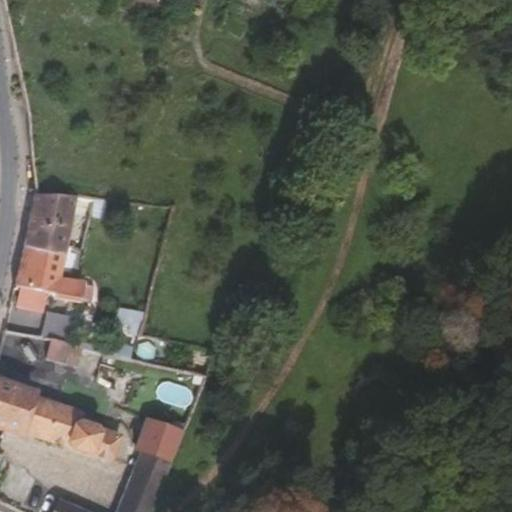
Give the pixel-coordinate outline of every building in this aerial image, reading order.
[(76,207),(80,191),(40,190),(26,236),(64,246),(66,239),(76,207)] [(93,210),(99,192),(80,191),(76,207),(93,210)] [(26,236),(16,274),(76,292),(82,270),(59,263),(64,246),(26,236)] [(42,323),(66,330),(73,304),(49,297),(42,323)] [(138,335),(144,313),(121,307),(115,329),(138,335)] [(101,379),(108,351),(95,347),(86,374),(101,379)] [(0,415),(12,419),(13,415),(104,443),(112,418),(71,404),(74,394),(25,378),(26,374),(0,365),(0,415)] [(139,511),(185,413),(140,401),(131,430),(138,432),(102,511),(101,511),(54,490),(43,511),(139,511)]
